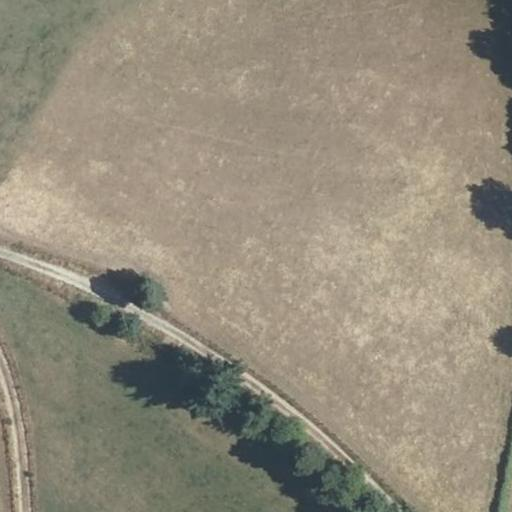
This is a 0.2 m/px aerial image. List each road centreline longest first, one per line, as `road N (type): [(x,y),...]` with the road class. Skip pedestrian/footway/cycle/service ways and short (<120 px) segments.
road 1 (track): [(397,511),(293,419),(103,287),(0,250)]
road 2 (track): [(25,511),(17,393),(0,358)]
